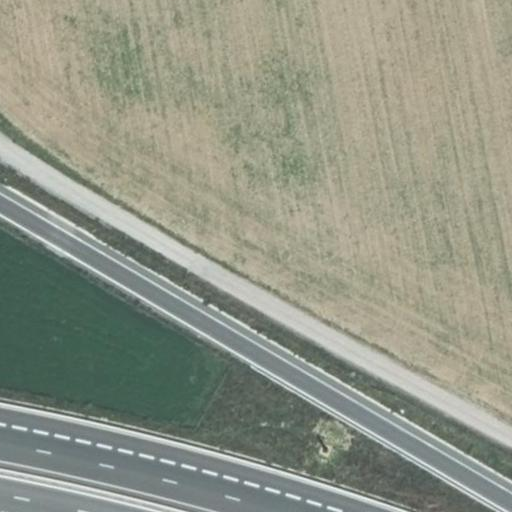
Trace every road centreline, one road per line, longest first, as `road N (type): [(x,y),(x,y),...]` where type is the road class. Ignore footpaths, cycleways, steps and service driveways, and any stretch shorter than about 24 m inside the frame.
road 1 (track): [(0,146),(39,180),(511,451)]
road 2 (secondary): [(511,503),(0,204)]
road 3 (trunk): [(278,511),(0,442)]
